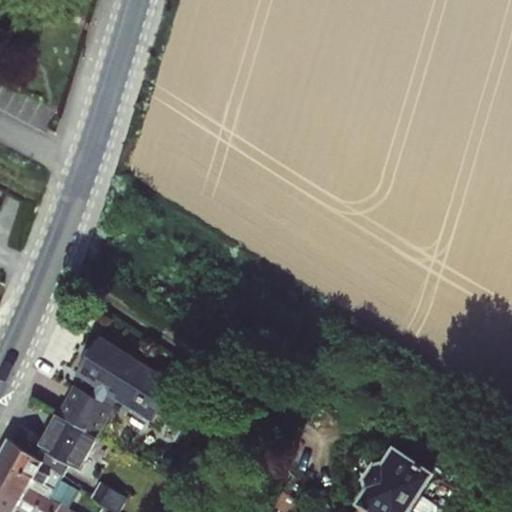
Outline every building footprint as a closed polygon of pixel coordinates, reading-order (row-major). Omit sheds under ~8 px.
[(77,384),(58,415),(98,437),(118,399),(155,421),(179,383),(101,339),(79,376),(98,387),(94,395),(77,384)] [(101,438),(98,437),(58,415),(57,413),(44,438),(24,426),(18,436),(29,442),(25,449),(64,476),(71,464),(82,471),(101,438)] [(60,481),(64,476),(25,449),(10,438),(0,456),(0,482),(46,511),(78,511),(69,506),(76,489),(60,481)] [(379,459),(373,456),(350,500),(372,511),(410,511),(435,466),(388,442),(379,459)] [(46,511),(0,482),(0,510),(3,511),(46,511)]
